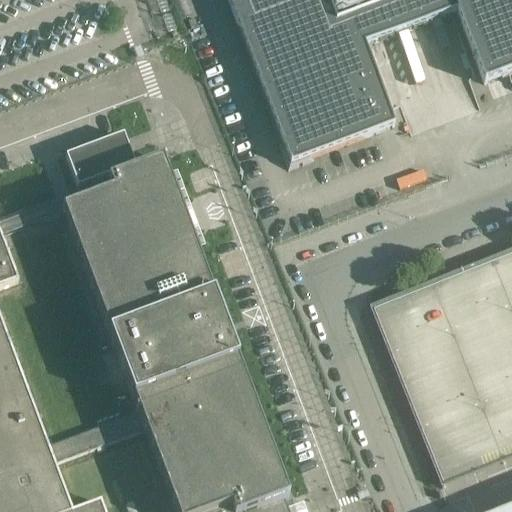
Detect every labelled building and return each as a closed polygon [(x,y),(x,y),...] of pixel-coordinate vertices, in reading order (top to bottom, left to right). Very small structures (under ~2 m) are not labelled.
[(511,75),(511,0),(226,0),(253,69),(251,70),(279,144),(278,145),(288,172),(315,162),(313,158),(314,158),(368,138),(394,128),(364,48),(369,46),(452,15),(456,13),(484,86),(503,79),(511,75)] [(63,214),(174,511),(221,511),(228,510),(228,511),(256,511),(284,502),(288,501),(163,164),(130,177),(127,171),(134,168),(123,137),(66,159),(77,189),(117,175),(119,181),(109,184),(113,195),(63,214)] [(0,511),(70,511),(0,324),(0,290),(17,284),(0,238),(0,511)] [(511,255),(372,311),(443,488),(511,460),(511,255)] [(129,424),(50,443),(54,458),(133,439),(129,424)] [(287,511),(284,502),(256,511),(287,511)]
